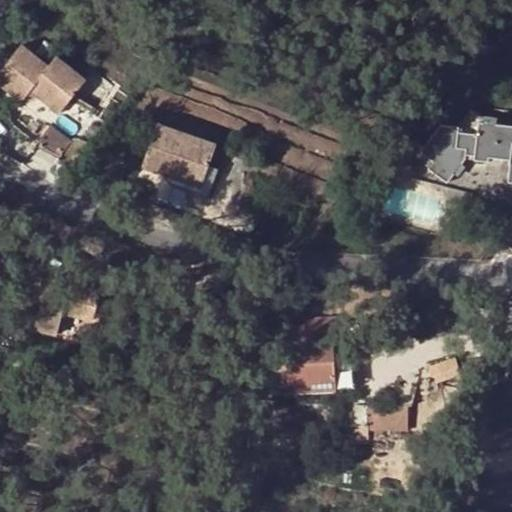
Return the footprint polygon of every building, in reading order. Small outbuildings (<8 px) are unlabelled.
[(22,45),(0,72),(0,84),(22,102),(31,91),(60,114),(87,79),(57,55),(49,65),(22,45)] [(484,124),(485,118),(467,113),(460,129),(442,127),(422,155),(434,163),(429,170),(448,184),(468,157),(476,158),(475,162),(488,164),(488,159),(511,162),(511,175),(509,186),(511,185),(511,126),(497,125),(484,124)] [(160,121),(144,165),(175,176),(178,169),(207,180),(220,142),(160,121)] [(52,126),(42,140),(61,154),(71,140),(52,126)] [(488,159),(488,164),(486,173),(511,175),(511,162),(488,159)] [(207,180),(178,169),(175,176),(204,187),(207,180)] [(415,173),(400,169),(398,177),(413,181),(415,173)] [(102,291),(48,278),(36,327),(89,341),(102,291)] [(434,329),(432,302),(413,302),(415,331),(424,330),(434,329)] [(286,325),(287,342),(287,358),(289,386),(336,385),(333,342),(333,334),(342,334),(341,319),(306,320),(307,325),(286,325)] [(18,336),(0,332),(0,346),(15,350),(18,336)] [(287,358),(287,342),(266,343),(266,359),(287,358)] [(336,385),(289,386),(290,395),(336,393),(336,385)] [(366,426),(366,408),(344,408),(345,425),(366,426)]
